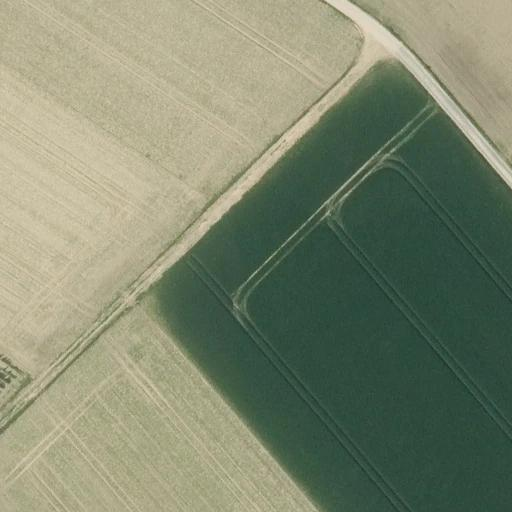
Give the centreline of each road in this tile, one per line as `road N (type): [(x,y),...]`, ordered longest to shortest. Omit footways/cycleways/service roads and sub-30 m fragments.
road 1 (track): [(389,40),(0,428)]
road 2 (track): [(511,182),(389,40),(331,0)]
